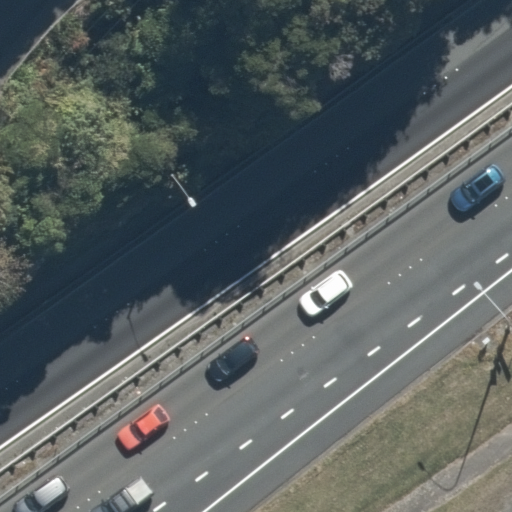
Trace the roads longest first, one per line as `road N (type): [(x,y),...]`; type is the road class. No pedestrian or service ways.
road 1 (trunk): [(0,402),(511,28)]
road 2 (trunk): [(511,210),(101,511)]
